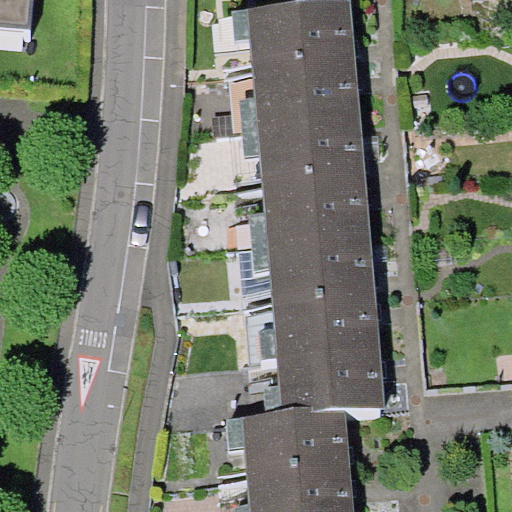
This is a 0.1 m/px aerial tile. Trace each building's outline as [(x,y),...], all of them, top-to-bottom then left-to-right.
[(0,0),(0,24),(29,28),(32,0),(0,0)] [(328,0),(250,6),(255,71),(357,63),(351,0),(328,0)] [(255,71),(260,130),(361,121),(357,63),(255,71)] [(260,130),(264,186),(366,178),(361,121),(260,130)] [(264,186),(269,246),(371,238),(366,178),(264,186)] [(269,246),(274,305),(376,297),(371,238),(269,246)] [(274,305),(278,358),(380,349),(376,297),(274,305)] [(380,349),(278,358),(283,413),(345,408),(385,404),(380,349)] [(243,416),(249,480),(350,472),(345,408),(283,413),(243,416)] [(249,480),(251,511),(353,511),(350,472),(249,480)]
